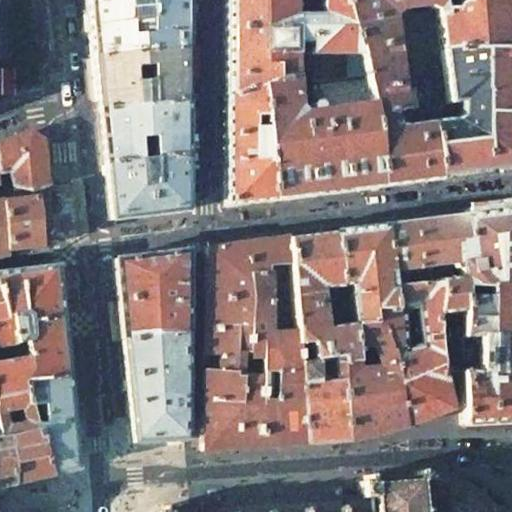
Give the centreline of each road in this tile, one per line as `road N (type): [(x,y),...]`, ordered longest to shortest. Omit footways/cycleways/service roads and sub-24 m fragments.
road 1 (residential): [(511,457),(418,455),(189,473)]
road 2 (residential): [(201,233),(511,194)]
road 3 (residential): [(201,233),(193,251),(189,473)]
road 4 (residential): [(203,0),(201,233)]
road 5 (residential): [(73,250),(92,446)]
road 6 (residential): [(62,93),(73,250)]
road 7 (residential): [(73,250),(201,233)]
